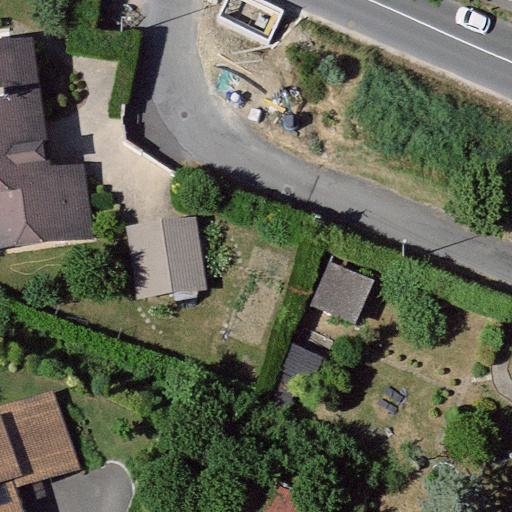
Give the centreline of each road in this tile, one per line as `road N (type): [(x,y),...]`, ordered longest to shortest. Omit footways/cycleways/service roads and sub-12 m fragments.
road 1 (residential): [(174,0),(175,82),(219,138),(304,183),(511,268)]
road 2 (secondary): [(511,59),(373,0)]
